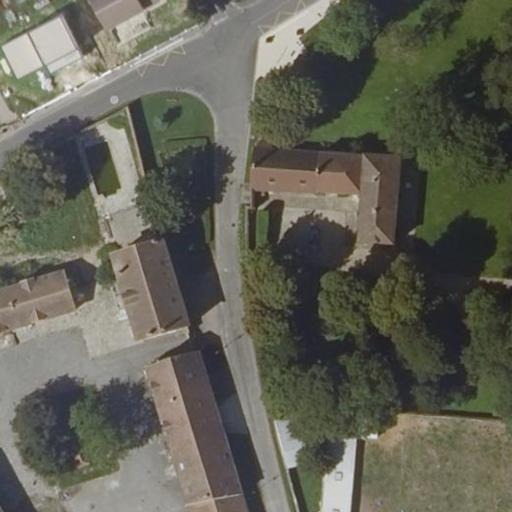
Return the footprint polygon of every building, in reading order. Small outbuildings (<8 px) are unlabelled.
[(156,3),(154,0),(91,0),(101,24),(156,3)] [(313,59),(309,57),(301,68),(310,73),(317,63),(313,59)] [(363,145),(342,144),(341,150),(265,146),(261,186),(351,189),(352,236),(402,237),(405,154),(364,151),(363,145)] [(195,329),(168,241),(113,258),(140,346),(195,329)] [(0,330),(87,303),(75,265),(0,288),(0,330)] [(250,511),(202,354),(144,369),(189,511),(250,511)] [(272,416),(286,468),(304,463),(290,411),(272,416)] [(324,433),(320,511),(350,511),(355,434),(324,433)]
